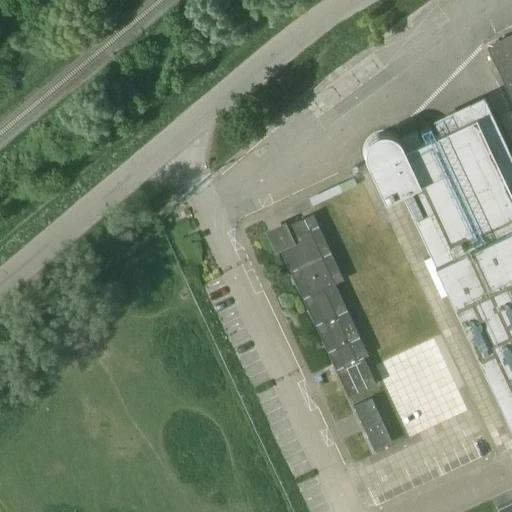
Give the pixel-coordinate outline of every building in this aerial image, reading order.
[(511,33),(488,45),(511,97),(511,33)] [(364,157),(365,159),(384,200),(401,192),(511,431),(511,196),(475,117),(404,150),(401,142),(399,140),(398,138),(397,137),(395,136),(393,134),(391,133),(389,132),(385,132),(382,132),(381,132),(378,132),(376,133),(373,135),(371,136),(370,137),(368,138),(367,140),(366,142),(365,144),(364,146),(364,147),(364,149),(364,151),(364,153),(364,155),(364,157)] [(275,252),(279,250),(348,397),(376,383),(364,356),(368,355),(335,283),(344,279),(313,214),(287,225),(285,221),(265,230),(275,252)] [(371,397),(352,405),(372,451),(391,442),(371,397)] [(511,511),(511,501),(496,510),(496,511),(511,511)]
